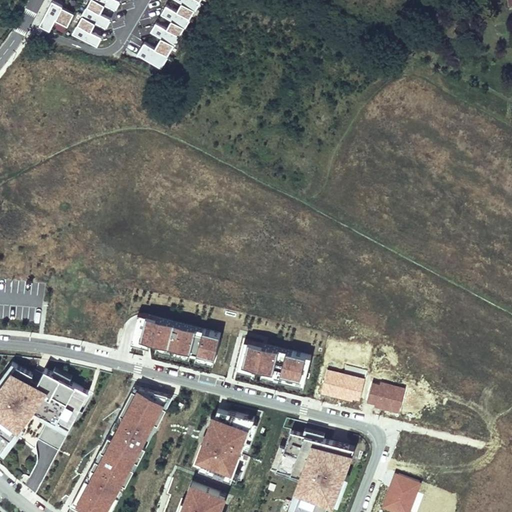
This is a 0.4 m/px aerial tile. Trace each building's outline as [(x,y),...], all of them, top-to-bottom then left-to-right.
[(113,18),(103,13),(107,3),(100,0),(92,0),(85,15),(109,27),(113,18)] [(123,0),(122,0),(100,0),(118,9),(123,0)] [(179,11),(193,18),(203,1),(200,0),(180,0),(184,2),(179,11)] [(58,18),(70,24),(76,12),(54,1),(42,25),(51,30),(58,18)] [(169,28),(182,35),(193,18),(179,11),(168,4),(163,13),(174,19),(169,28)] [(104,36),(93,30),(98,21),(85,15),(75,33),(99,45),(104,36)] [(157,47),(171,55),(182,35),(169,28),(158,22),(153,30),(164,37),(157,47)] [(140,53),(163,67),(171,55),(157,47),(147,41),(140,53)] [(227,333),(140,311),(132,340),(219,363),(227,333)] [(314,356),(248,339),(240,368),(307,385),(314,356)] [(39,377),(11,359),(0,375),(0,410),(26,429),(20,437),(35,446),(41,437),(50,443),(58,448),(94,393),(72,379),(74,376),(57,366),(54,371),(46,366),(39,377)] [(139,382),(103,449),(138,466),(177,392),(139,382)] [(230,410),(222,407),(219,414),(214,412),(196,465),(236,479),(246,447),(251,449),(260,423),(255,422),(256,419),(230,410)] [(26,429),(0,410),(0,449),(6,455),(20,437),(26,429)] [(305,432),(292,428),(279,464),(303,473),(298,488),(305,490),(332,500),(334,501),(343,504),(353,476),(350,474),(359,447),(327,436),(328,433),(308,426),(305,432)] [(113,511),(138,466),(103,449),(71,505),(84,511),(113,511)] [(25,473),(21,479),(27,482),(30,476),(25,473)] [(224,511),(231,494),(194,481),(186,501),(183,500),(178,511),(224,511)] [(329,511),(334,501),(305,490),(296,511),(291,511),(329,511)]
